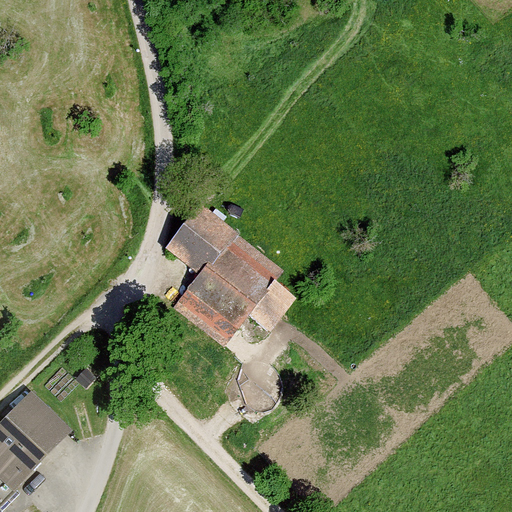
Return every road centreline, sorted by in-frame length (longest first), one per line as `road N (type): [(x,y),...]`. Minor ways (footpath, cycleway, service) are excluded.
road 1 (track): [(139,0),(160,90),(165,185),(145,258),(0,406)]
road 2 (track): [(125,357),(274,511)]
road 3 (track): [(84,511),(118,415),(125,357)]
